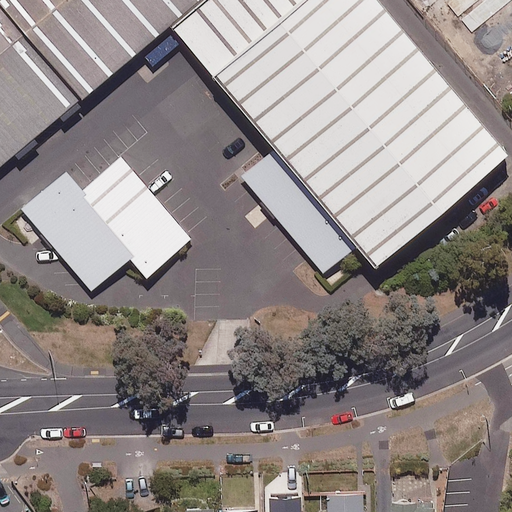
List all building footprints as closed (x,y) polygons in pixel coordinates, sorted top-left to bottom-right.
[(0,0),(0,150),(163,15),(180,0),(0,0)] [(500,144),(379,0),(180,0),(163,15),(270,144),(238,170),(319,266),(350,240),(365,258),(500,144)] [(186,234),(116,152),(76,186),(59,167),(15,204),(86,287),(123,255),(139,274),(186,234)] [(511,437),(490,434),(487,458),(508,461),(511,437)] [(507,484),(449,479),(446,511),(502,511),(505,511),(507,484)] [(361,511),(361,492),(326,493),(326,511),(361,511)] [(432,511),(433,500),(388,500),(387,511),(432,511)]
